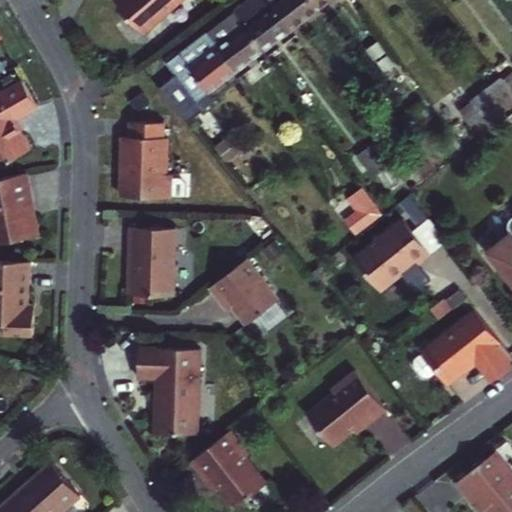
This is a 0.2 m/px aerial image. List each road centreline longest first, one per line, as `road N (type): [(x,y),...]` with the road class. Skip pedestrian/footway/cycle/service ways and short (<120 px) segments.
road 1 (residential): [(24,0),(68,76),(83,126),(79,337),(86,392),(154,511)]
road 2 (residential): [(511,392),(360,511)]
